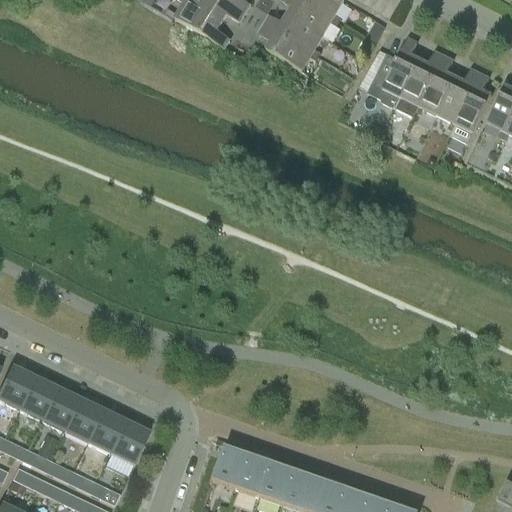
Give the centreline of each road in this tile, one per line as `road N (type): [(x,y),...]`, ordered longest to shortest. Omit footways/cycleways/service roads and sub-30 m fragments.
road 1 (residential): [(447,511),(449,506),(186,420)]
road 2 (residential): [(186,420),(141,387),(0,317)]
